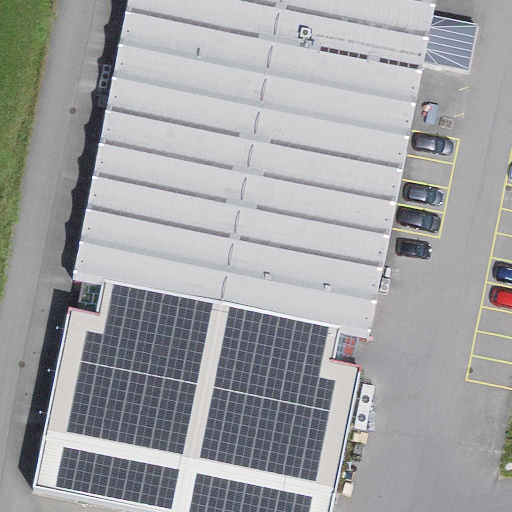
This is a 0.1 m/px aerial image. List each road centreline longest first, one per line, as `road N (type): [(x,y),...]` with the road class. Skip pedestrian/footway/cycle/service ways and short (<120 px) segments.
road 1 (residential): [(388,497),(452,278),(496,0)]
road 2 (residential): [(73,0),(0,423)]
